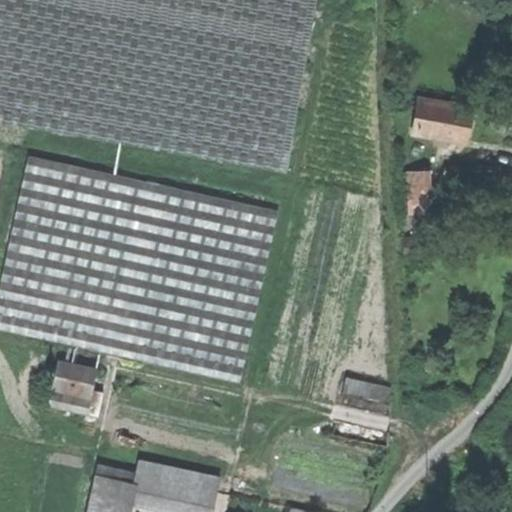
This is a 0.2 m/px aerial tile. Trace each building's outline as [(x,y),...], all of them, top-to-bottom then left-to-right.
[(0,0),(0,122),(288,172),(316,0),(0,0)] [(471,107),(420,98),(413,133),(435,136),(434,142),(447,145),(448,139),(466,141),(469,123),(471,107)] [(0,331),(243,385),(280,212),(29,157),(0,288),(0,331)] [(427,170),(401,172),(403,214),(429,213),(427,170)] [(423,240),(404,241),(404,256),(424,255),(423,240)] [(90,399),(96,369),(58,361),(51,390),(90,399)] [(387,407),(391,386),(369,382),(365,403),(387,407)] [(140,461),(136,473),(130,501),(174,511),(209,511),(217,479),(140,461)] [(86,511),(127,511),(130,501),(136,473),(97,465),(86,511)]
